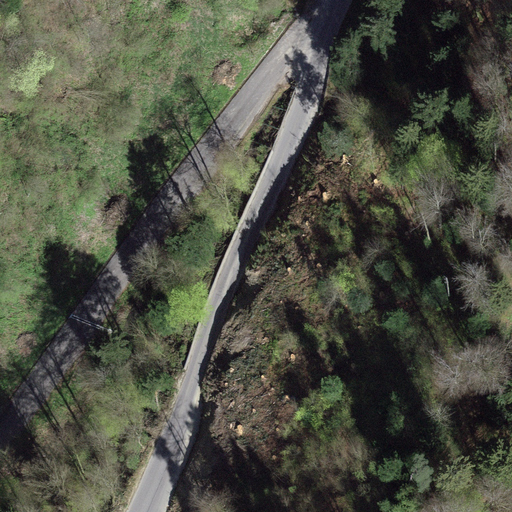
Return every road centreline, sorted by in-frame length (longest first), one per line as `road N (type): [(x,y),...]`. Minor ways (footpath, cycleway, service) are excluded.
road 1 (unclassified): [(144,511),(216,302),(311,98),(329,22)]
road 2 (unclassified): [(329,22),(280,64),(0,428)]
